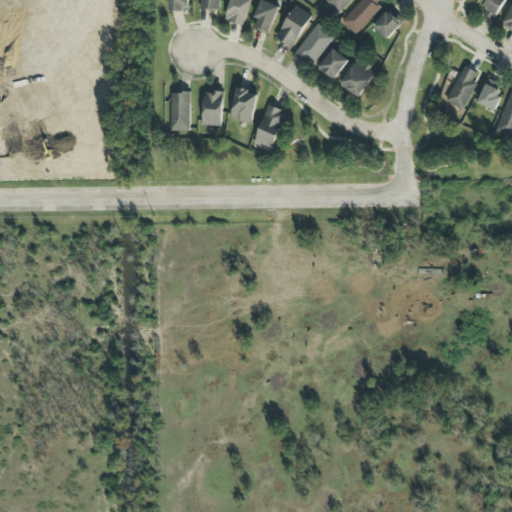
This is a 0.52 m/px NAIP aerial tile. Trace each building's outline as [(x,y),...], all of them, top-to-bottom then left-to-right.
[(188,0),(169,0),(169,11),(189,10),(188,0)] [(219,10),(219,0),(201,0),(201,9),(219,10)] [(229,0),(226,21),(245,25),(250,0),(229,0)] [(261,0),(251,27),(268,34),(279,6),(264,0),(261,0)] [(348,0),(325,0),(321,5),(333,16),(348,0)] [(385,1),(383,0),(361,0),(341,22),(354,34),(385,1)] [(495,19),(503,0),(484,0),(479,12),(495,19)] [(291,48),(311,15),(294,5),(275,38),(291,48)] [(511,6),(502,24),(511,29),(511,6)] [(373,26),(387,39),(401,22),(387,10),(373,26)] [(314,65),(333,34),(315,23),(296,54),(314,65)] [(332,80),(348,60),(333,48),(318,68),(332,80)] [(340,84),(359,97),(376,70),(357,57),(340,84)] [(446,99),(462,108),(477,82),(472,80),(477,72),(465,65),(446,99)] [(494,110),(502,90),(486,83),(477,102),(494,110)] [(229,118),(251,123),(259,93),(237,87),(229,118)] [(190,92),(171,91),(170,131),(189,131),(190,92)] [(202,125),(222,125),(223,92),(204,91),(202,125)] [(511,92),(499,128),(511,132),(511,92)] [(271,148),(287,112),(269,105),(254,140),(271,148)]
